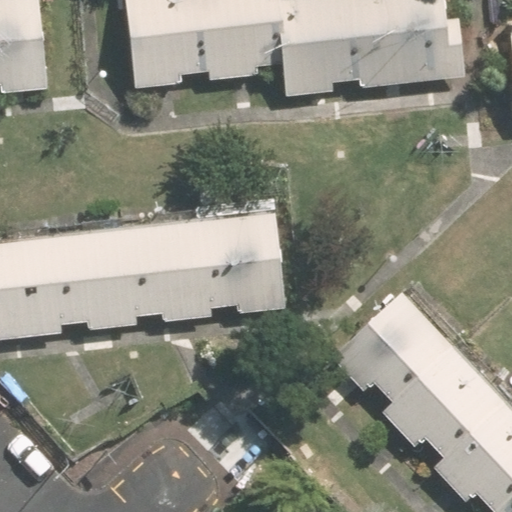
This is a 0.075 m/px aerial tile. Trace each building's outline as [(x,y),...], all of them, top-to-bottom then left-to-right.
[(36,0),(0,0),(0,82),(45,77),(36,0)] [(202,0),(119,0),(129,87),(210,78),(202,0)] [(202,0),(210,78),(284,71),(275,0),(202,0)] [(359,0),(275,0),(284,71),(286,90),(368,82),(359,0)] [(441,0),(359,0),(368,82),(450,73),(441,0)] [(273,206),(194,215),(205,305),(284,296),(273,206)] [(194,215),(115,224),(126,314),(205,305),(194,215)] [(115,224),(36,233),(47,323),(126,314),(115,224)] [(36,233),(0,236),(0,328),(47,323),(36,233)] [(464,347),(410,288),(339,353),(393,411),(464,347)] [(511,410),(511,398),(464,347),(393,411),(448,470),(511,410)] [(511,511),(511,410),(448,470),(486,511),(511,511)]
